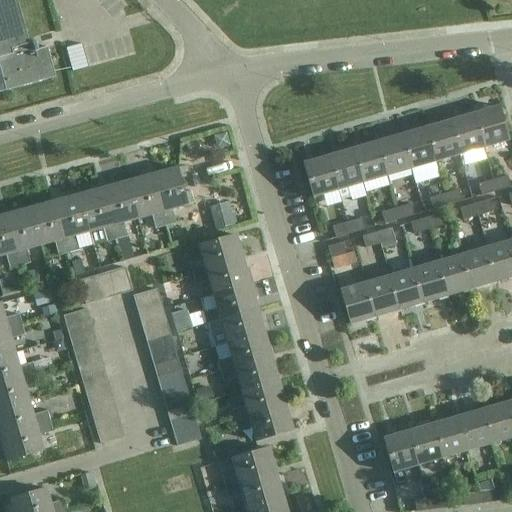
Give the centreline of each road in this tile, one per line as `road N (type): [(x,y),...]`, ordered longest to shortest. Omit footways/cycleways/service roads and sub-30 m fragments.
road 1 (residential): [(361,511),(242,103),(223,72)]
road 2 (residential): [(223,72),(511,38)]
road 3 (residential): [(0,132),(223,72)]
